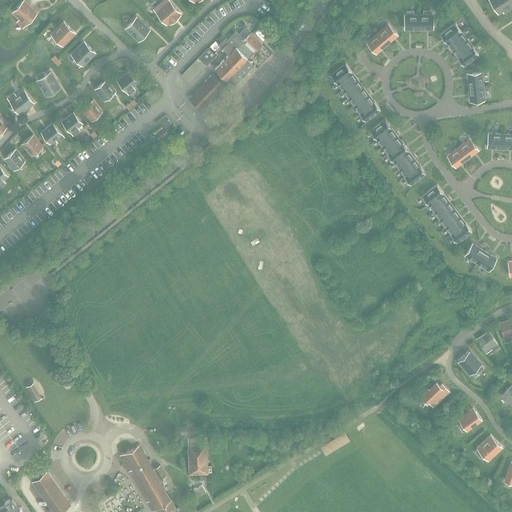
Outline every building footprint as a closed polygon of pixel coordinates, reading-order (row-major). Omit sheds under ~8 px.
[(12,12),(25,24),(36,12),(23,0),(12,12)] [(174,17),(175,18),(179,14),(178,13),(179,13),(168,0),(163,0),(158,5),(160,7),(156,11),(166,24),(174,17)] [(511,0),(489,0),(497,13),(501,10),(503,13),(511,7),(511,4),(511,3),(511,0)] [(418,14),(419,29),(433,29),(433,13),(431,13),(431,10),(423,10),(423,14),(418,14)] [(404,14),(404,29),(418,29),(418,14),(404,14)] [(125,28),(138,40),(149,29),(136,17),(125,28)] [(51,34),(62,45),(75,32),(63,21),(51,34)] [(446,42),(460,31),(461,31),(455,23),(440,34),(446,42)] [(388,24),(377,33),(386,44),(397,35),(388,24)] [(253,51),(254,51),(262,42),(251,31),(247,28),(238,36),(242,40),(236,46),(229,40),(222,48),(228,54),(215,68),(226,79),(247,57),(253,51)] [(446,42),(452,49),(466,39),(460,31),(446,42)] [(367,42),(376,53),(386,44),(377,33),(367,42)] [(452,49),(458,57),(472,46),(466,39),(452,49)] [(71,53),(82,65),(95,52),(83,41),(71,53)] [(472,46),(458,57),(457,57),(463,65),(478,54),(472,46)] [(181,74),(189,82),(216,55),(208,47),(181,74)] [(336,82),(350,72),(351,71),(345,63),(330,75),(336,83),(336,82)] [(117,80),(126,91),(137,82),(128,71),(117,80)] [(36,80),(46,95),(59,86),(50,72),(36,80)] [(199,103),(202,106),(225,83),(213,72),(189,97),(197,106),(199,103)] [(336,82),(342,90),(356,79),(350,72),(336,82)] [(467,73),(468,87),(482,86),(481,72),(467,73)] [(342,90),(348,97),(362,86),(356,79),(342,90)] [(95,89),(104,100),(115,91),(106,80),(95,89)] [(348,97),(353,105),(367,94),(362,86),(348,97)] [(484,99),(482,86),(468,87),(470,101),(484,99)] [(9,100),(19,113),(33,102),(23,89),(9,100)] [(353,105),(359,112),(373,101),(367,94),(353,105)] [(81,109),(90,120),(101,111),(92,100),(81,109)] [(373,101),(359,112),(358,113),(364,121),(380,109),(374,101),(373,101)] [(62,121),(71,132),(82,123),(73,112),(62,121)] [(376,138),(390,127),(391,127),(385,119),(370,131),(376,138)] [(41,132),(50,143),(61,134),(52,123),(41,132)] [(376,138),(382,146),(396,135),(390,127),(376,138)] [(487,147),(501,148),(502,134),(488,133),(487,147)] [(511,134),(502,134),(501,148),(511,148),(511,134)] [(22,143),(31,154),(42,145),(33,135),(22,143)] [(382,146),(387,153),(401,143),(396,135),(382,146)] [(469,138),(458,147),(467,158),(478,150),(469,138)] [(393,161),(407,150),(408,150),(402,142),(401,143),(387,153),(393,161)] [(447,155),(456,166),(467,158),(458,147),(447,155)] [(4,158),(13,169),(24,160),(15,149),(4,158)] [(393,161),(399,168),(413,158),(407,150),(393,161)] [(399,168),(404,176),(419,165),(413,158),(399,168)] [(419,165),(404,176),(410,184),(425,173),(419,165)] [(427,204),(428,203),(442,193),(442,192),(437,184),(421,196),(427,204)] [(428,203),(433,211),(448,200),(442,193),(428,203)] [(433,211),(439,218),(453,208),(448,200),(433,211)] [(439,218),(445,226),(459,215),(453,208),(439,218)] [(445,226),(451,234),(465,223),(459,215),(445,226)] [(465,223),(451,234),(450,234),(456,242),(471,230),(465,223)] [(465,255),(476,263),(484,251),(472,243),(465,255)] [(495,258),(484,251),(476,263),(488,270),(495,258)] [(510,336),(511,338),(511,337),(511,318),(499,322),(503,338),(510,336)] [(488,332),(477,338),(488,353),(494,349),(497,353),(501,350),(498,346),(496,344),(488,332)] [(482,363),(470,350),(457,361),(469,375),(477,368),(480,371),(483,368),(480,365),(482,363)] [(433,407),(449,391),(441,383),(439,385),(436,382),(420,397),(427,404),(429,403),(433,407)] [(511,384),(501,395),(511,405),(511,384)] [(467,431),(482,420),(473,407),(458,418),(461,423),(458,425),(463,431),(466,429),(467,431)] [(320,445),(325,453),(349,439),(345,431),(320,445)] [(502,447),(490,434),(476,448),(477,449),(474,451),(480,457),(483,454),(488,460),(502,447)] [(210,465),(207,465),(206,441),(207,441),(206,437),(187,438),(188,443),(187,443),(188,472),(207,472),(207,471),(210,471),(210,465)] [(159,511),(168,511),(175,508),(139,444),(120,455),(151,510),(156,507),(159,511)] [(511,460),(503,481),(511,484),(511,460)] [(154,467),(160,479),(167,475),(160,464),(154,467)] [(33,479),(56,511),(68,504),(45,471),(33,479)] [(193,489),(197,496),(205,492),(202,484),(193,489)] [(0,511),(22,511),(21,511),(21,509),(19,507),(18,506),(11,497),(11,498),(2,504),(3,505),(0,507),(0,506),(0,511)]
